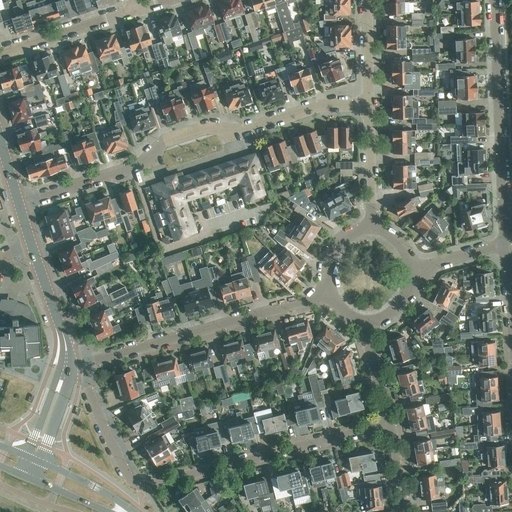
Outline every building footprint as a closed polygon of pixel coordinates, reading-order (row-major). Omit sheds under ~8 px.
[(35,29),(34,27),(29,13),(24,14),(19,0),(15,1),(17,6),(25,31),(29,30),(30,31),(35,29)] [(48,22),(51,21),(44,0),(39,0),(42,6),(37,8),(43,25),(48,23),(48,22)] [(55,21),(60,19),(55,2),(50,4),(48,0),(44,0),(51,21),(54,20),(55,21)] [(65,16),(68,15),(69,15),(63,0),(53,0),(55,2),(60,19),(65,17),(65,16)] [(75,15),(78,14),(73,0),(63,0),(69,15),(68,15),(69,18),(74,16),(75,15)] [(87,12),(83,0),(73,0),(78,14),(81,13),(83,14),(87,12)] [(113,0),(85,0),(89,11),(115,3),(113,0)] [(234,16),(228,0),(220,0),(218,1),(224,19),(234,16)] [(228,0),(234,16),(243,13),(239,0),(228,0)] [(265,8),(261,0),(251,0),(254,9),(260,8),(260,9),(265,8)] [(272,0),(261,0),(265,8),(265,11),(275,8),(272,0)] [(284,0),(285,2),(280,3),(288,30),(294,29),(286,4),(296,1),(295,0),(284,0)] [(404,2),(386,3),(386,4),(384,5),(384,9),(386,11),(386,14),(408,13),(408,7),(404,7),(404,2)] [(460,9),(461,14),(478,13),(478,11),(479,10),(479,6),(478,6),(478,2),(456,3),(456,9),(460,9)] [(288,30),(280,3),(274,5),(283,32),(285,31),(285,32),(288,30)] [(34,27),(43,25),(37,8),(33,9),(31,4),(27,6),(29,13),(34,27)] [(323,14),(324,20),(336,20),(336,14),(349,14),(349,4),(325,4),(325,14),(323,14)] [(207,5),(197,8),(203,28),(207,27),(207,25),(213,23),(207,5)] [(16,17),(11,18),(17,35),(21,33),(22,32),(25,31),(17,6),(13,7),(16,17)] [(203,28),(197,8),(186,11),(192,30),(198,28),(200,34),(204,32),(203,28)] [(259,27),(259,25),(254,11),(249,13),(254,28),(259,27)] [(253,42),(254,42),(258,40),(254,28),(249,13),(244,15),(253,42)] [(479,13),(478,13),(461,14),(461,19),(456,19),(457,26),(479,25),(479,24),(479,13)] [(165,18),(171,37),(181,34),(175,15),(165,18)] [(171,37),(165,18),(164,18),(164,17),(157,19),(157,21),(156,21),(162,40),(163,39),(165,44),(173,41),(171,37)] [(0,40),(17,35),(11,18),(2,21),(2,22),(0,22),(0,40)] [(329,27),(330,36),(349,36),(349,26),(336,26),(336,20),(324,20),(324,27),(329,27)] [(226,22),(219,24),(225,41),(231,39),(226,22)] [(225,42),(225,41),(219,24),(219,23),(214,25),(220,44),(225,42)] [(135,28),(143,52),(147,51),(145,45),(150,43),(144,25),(135,28)] [(387,36),(387,37),(404,37),(404,32),(409,32),(408,25),(386,26),(387,29),(385,29),(385,36),(387,36)] [(293,46),(291,40),(303,36),(301,33),(302,32),(300,27),(294,29),(288,30),(285,32),(290,47),(293,46)] [(143,52),(135,28),(125,31),(131,49),(136,48),(138,53),(143,52)] [(288,43),(284,32),(279,34),(281,41),(282,41),(283,45),(288,43)] [(105,38),(104,38),(112,60),(121,57),(123,64),(129,62),(124,48),(119,50),(114,35),(112,36),(112,33),(105,36),(105,38)] [(192,51),(190,44),(187,34),(182,35),(187,52),(192,51)] [(349,36),(330,36),(330,46),(323,46),(323,42),(316,43),(318,46),(325,53),(335,51),(335,46),(350,46),(349,36)] [(404,37),(387,37),(386,37),(386,48),(387,48),(387,49),(409,49),(409,42),(404,42),(404,37)] [(95,41),(99,53),(102,64),(112,60),(104,38),(95,41)] [(240,38),(230,42),(233,48),(242,45),(240,38)] [(453,46),(453,51),(474,50),(474,46),(475,46),(475,40),(474,40),(474,39),(455,40),(455,46),(453,46)] [(247,50),(256,47),(254,42),(253,42),(245,45),(247,50)] [(151,45),(152,48),(156,60),(162,59),(157,43),(151,45)] [(73,48),(80,68),(84,67),(83,65),(88,64),(91,73),(98,71),(92,51),(86,53),(83,45),(73,48)] [(69,70),(74,68),(76,75),(81,73),(80,68),(73,48),(63,52),(69,70)] [(230,50),(222,52),(225,60),(233,58),(230,50)] [(474,50),(453,51),(453,56),(455,56),(455,63),(475,62),(475,60),(476,60),(476,55),(474,55),(474,50)] [(344,77),(335,51),(325,53),(326,57),(327,57),(328,60),(327,60),(334,80),(344,77)] [(219,63),(225,60),(222,52),(216,55),(219,63)] [(166,53),(161,54),(166,70),(171,68),(166,53)] [(57,73),(55,66),(51,55),(42,58),(50,83),(54,82),(52,75),(57,73)] [(325,83),(333,80),(334,80),(327,60),(328,60),(327,57),(326,57),(317,60),(316,57),(314,58),(310,59),(312,65),(314,71),(320,69),(325,83)] [(50,83),(42,58),(32,61),(38,80),(43,78),(46,84),(50,83)] [(180,65),(178,59),(169,62),(171,68),(180,65)] [(391,68),(391,72),(413,72),(412,65),(410,65),(410,60),(391,61),(391,62),(390,62),(390,68),(391,68)] [(248,76),(255,74),(251,61),(244,63),(248,76)] [(304,90),(295,64),(294,61),(285,65),(285,66),(280,68),(284,80),(289,78),(294,93),(304,90)] [(295,64),(304,90),(313,87),(307,69),(302,70),(299,63),(295,64)] [(0,72),(0,77),(1,81),(1,82),(22,76),(30,74),(28,69),(18,72),(17,67),(5,71),(0,72)] [(212,71),(206,73),(209,85),(215,83),(212,71)] [(411,77),(413,77),(419,77),(419,72),(413,72),(391,72),(391,77),(390,77),(390,82),(391,82),(391,84),(411,83),(411,77)] [(63,73),(57,75),(64,95),(65,95),(70,93),(67,85),(64,75),(63,73)] [(69,73),(64,75),(67,85),(72,83),(69,73)] [(22,76),(1,82),(4,92),(19,87),(20,93),(35,89),(33,85),(33,83),(23,86),(21,81),(23,80),(22,76)] [(454,83),(455,88),(476,87),(476,83),(477,83),(477,77),(475,77),(475,76),(456,76),(456,83),(454,83)] [(267,82),(273,100),(282,97),(276,79),(267,82)] [(198,81),(199,85),(207,108),(216,105),(210,87),(205,89),(202,80),(198,81)] [(182,83),(182,86),(186,97),(192,95),(197,111),(207,108),(199,85),(196,86),(195,84),(189,86),(188,81),(182,83)] [(273,100),(267,82),(257,85),(264,103),(273,100)] [(33,85),(35,89),(37,95),(39,100),(44,98),(40,83),(33,85)] [(234,85),(240,106),(251,102),(245,84),(239,86),(238,84),(234,85)] [(240,106),(234,85),(230,86),(231,88),(224,90),(230,109),(240,106)] [(154,86),(149,88),(154,103),(159,102),(157,94),(154,86)] [(168,92),(176,118),(186,115),(180,98),(186,97),(182,86),(177,88),(177,89),(168,92)] [(476,87),(455,88),(455,93),(457,93),(457,100),(476,99),(476,97),(477,97),(477,92),(476,92),(476,87)] [(154,103),(149,88),(144,90),(149,105),(154,103)] [(8,103),(10,113),(29,108),(26,98),(37,95),(35,89),(20,93),(22,99),(8,103)] [(162,106),(167,121),(176,118),(168,92),(167,91),(157,94),(159,102),(154,103),(156,109),(162,106)] [(70,94),(72,100),(74,100),(79,98),(77,92),(70,94)] [(62,104),(68,102),(72,100),(70,94),(70,93),(65,95),(65,96),(55,99),(57,105),(62,104)] [(392,103),(392,107),(418,107),(418,101),(411,101),(411,95),(392,96),(392,97),(391,97),(391,103),(392,103)] [(122,97),(117,99),(121,109),(122,114),(127,112),(122,97)] [(68,102),(71,109),(77,107),(74,100),(72,100),(68,102)] [(64,111),(71,109),(68,102),(62,104),(64,111)] [(143,107),(138,108),(145,128),(155,125),(152,114),(149,106),(143,108),(143,107)] [(412,124),(416,124),(437,124),(437,119),(425,119),(425,118),(418,118),(418,107),(392,107),(392,112),(391,112),(391,117),(392,117),(392,119),(411,118),(412,124)] [(13,122),(28,118),(32,117),(29,108),(10,113),(13,122)] [(145,128),(138,108),(134,109),(134,111),(128,113),(134,132),(145,128)] [(110,127),(111,131),(118,152),(126,149),(125,147),(127,146),(121,128),(121,126),(126,124),(122,114),(121,109),(114,111),(116,125),(110,127)] [(462,124),(462,125),(483,124),(484,124),(484,113),(482,113),(454,114),(455,125),(462,124)] [(35,122),(46,119),(45,114),(34,117),(35,122)] [(46,119),(35,122),(37,127),(52,123),(51,117),(46,119)] [(483,124),(462,125),(462,137),(451,137),(451,145),(463,144),(469,144),(468,136),(484,136),(484,132),(485,131),(485,127),(483,126),(483,124)] [(327,134),(322,135),(325,148),(327,147),(327,148),(339,147),(339,127),(326,128),(327,134)] [(351,127),(339,127),(339,147),(351,147),(351,127)] [(17,134),(20,143),(40,138),(47,136),(45,132),(37,134),(35,128),(17,134)] [(315,130),(303,134),(310,153),(321,149),(325,148),(322,135),(317,136),(315,130)] [(392,142),(393,142),(411,142),(411,137),(415,137),(415,130),(392,131),(392,142)] [(67,131),(61,133),(66,146),(71,144),(67,131)] [(118,152),(111,131),(102,134),(108,152),(109,152),(110,154),(118,152)] [(94,132),(79,137),(87,161),(97,158),(95,151),(100,149),(94,132)] [(72,146),(74,152),(78,164),(87,161),(79,137),(79,134),(74,135),(77,144),(72,146)] [(310,153),(303,134),(292,138),(298,157),(310,153)] [(53,144),(47,146),(45,141),(41,142),(40,138),(20,143),(22,153),(41,148),(42,154),(53,151),(61,148),(60,144),(53,146),(53,144)] [(272,144),(279,163),(290,160),(291,164),(297,162),(292,145),(286,146),(284,141),(272,144)] [(411,142),(393,142),(393,144),(391,145),(391,149),(393,150),(393,153),(414,153),(414,159),(427,159),(427,152),(415,152),(415,147),(411,147),(411,142)] [(280,168),(279,163),(272,144),(261,148),(269,172),(280,168)] [(457,155),(458,163),(485,161),(485,159),(486,159),(486,154),(485,154),(484,150),(469,150),(469,144),(463,144),(464,155),(457,155)] [(254,154),(197,173),(185,177),(184,176),(179,178),(177,174),(165,178),(166,181),(152,185),(156,199),(160,198),(166,217),(173,240),(196,232),(191,216),(190,213),(189,213),(185,201),(240,183),(246,200),(263,194),(258,176),(267,173),(264,165),(259,167),(254,154)] [(63,155),(45,161),(49,173),(67,168),(63,155)] [(393,176),(393,177),(411,177),(411,176),(411,172),(415,172),(415,166),(420,166),(420,164),(427,164),(427,159),(414,159),(414,165),(393,166),(393,170),(392,170),(392,174),(393,176)] [(49,173),(45,161),(29,166),(27,170),(30,177),(33,179),(49,173)] [(452,186),(464,185),(463,176),(468,176),(468,174),(485,173),(485,172),(486,172),(486,161),(485,161),(458,163),(457,163),(458,176),(451,176),(452,186)] [(411,177),(393,177),(393,188),(394,188),(415,188),(415,182),(417,182),(417,176),(411,176),(411,177)] [(318,182),(317,177),(302,181),(305,189),(307,188),(307,187),(318,182)] [(337,194),(332,197),(341,214),(346,212),(345,211),(349,209),(348,206),(350,205),(346,197),(352,194),(347,183),(335,189),(337,194)] [(419,191),(432,189),(435,188),(434,184),(432,185),(431,183),(417,186),(419,191)] [(464,185),(452,186),(453,197),(460,197),(459,191),(465,191),(464,185)] [(305,189),(288,197),(285,198),(296,205),(306,211),(308,212),(312,207),(316,205),(319,211),(324,209),(327,216),(329,219),(333,217),(334,218),(336,216),(341,214),(332,197),(321,202),(319,198),(308,203),(305,197),(311,194),(307,188),(305,189)] [(448,193),(449,193),(450,191),(447,188),(433,200),(437,204),(450,194),(448,193)] [(432,189),(419,191),(420,198),(434,195),(432,189)] [(119,194),(125,212),(136,208),(130,190),(126,192),(124,191),(121,192),(121,193),(119,194)] [(102,200),(97,201),(103,218),(109,216),(114,215),(108,198),(107,198),(106,197),(103,198),(102,200)] [(396,213),(397,214),(398,217),(415,210),(413,205),(418,203),(416,197),(394,206),(395,208),(394,210),(396,213)] [(82,214),(84,217),(84,220),(90,218),(91,222),(103,218),(97,201),(92,203),(91,202),(88,203),(87,204),(86,205),(88,212),(82,214)] [(451,203),(444,211),(446,213),(453,212),(453,206),(451,203)] [(471,209),(476,227),(488,224),(482,203),(470,207),(471,209)] [(296,205),(293,210),(303,216),(306,211),(296,205)] [(84,217),(82,214),(80,207),(75,209),(78,219),(84,217)] [(140,220),(145,218),(142,208),(137,210),(140,220)] [(419,231),(422,234),(436,219),(434,216),(433,216),(436,213),(432,209),(430,210),(429,210),(427,212),(426,212),(422,216),(413,226),(414,227),(414,228),(417,231),(419,231)] [(465,230),(476,227),(471,209),(460,212),(462,220),(461,220),(461,222),(461,225),(462,228),(463,229),(464,229),(465,230)] [(50,228),(68,222),(66,218),(70,216),(68,210),(64,211),(46,216),(47,218),(45,219),(46,222),(48,222),(50,228)] [(132,229),(127,213),(121,215),(126,231),(132,229)] [(305,218),(298,227),(312,236),(315,232),(316,233),(319,228),(318,228),(319,226),(305,218)] [(436,219),(422,234),(425,237),(425,239),(428,241),(429,241),(430,242),(438,234),(442,238),(447,233),(443,229),(443,228),(439,223),(440,222),(436,219)] [(68,222),(50,228),(52,234),(51,235),(52,238),(53,239),(54,240),(75,233),(73,225),(69,227),(68,222)] [(307,245),(308,245),(310,242),(309,241),(312,236),(298,227),(295,225),(289,235),(306,246),(307,245)] [(79,237),(93,231),(90,227),(86,229),(86,228),(77,232),(79,237)] [(97,238),(109,234),(106,228),(95,232),(97,238)] [(276,234),(284,239),(287,235),(279,230),(276,234)] [(93,231),(79,237),(78,237),(81,243),(96,237),(93,231)] [(287,242),(284,239),(276,234),(274,237),(283,247),(287,242)] [(62,263),(82,255),(79,248),(81,248),(79,243),(58,252),(62,263)] [(200,247),(191,249),(193,257),(202,255),(200,247)] [(285,247),(276,257),(293,273),(297,268),(298,270),(302,266),(301,265),(304,261),(301,258),(299,261),(285,247)] [(279,281),(281,284),(282,285),(286,281),(287,282),(290,278),(289,277),(293,273),(276,257),(270,251),(266,255),(272,261),(264,269),(270,275),(273,272),(281,279),(279,281)] [(90,259),(86,260),(88,265),(90,271),(95,268),(109,262),(119,257),(117,252),(110,254),(91,262),(90,259)] [(84,261),(82,255),(62,263),(67,274),(88,265),(86,260),(84,261)] [(248,268),(247,261),(242,263),(244,270),(243,270),(245,276),(251,274),(249,268),(248,268)] [(112,268),(109,262),(95,268),(98,275),(112,268)] [(208,268),(207,268),(210,280),(212,287),(212,288),(219,286),(217,278),(218,277),(215,266),(214,266),(208,268)] [(255,266),(249,268),(252,276),(253,282),(259,280),(257,272),(255,266)] [(463,286),(475,285),(494,284),(494,283),(492,283),(491,278),(493,278),(492,273),(491,273),(490,273),(490,270),(483,270),(484,273),(475,274),(475,281),(471,281),(468,281),(463,281),(463,286)] [(230,275),(232,282),(237,298),(237,299),(250,295),(246,278),(244,278),(242,271),(230,275)] [(71,286),(77,297),(96,288),(93,282),(94,281),(92,276),(71,286)] [(172,291),(167,279),(161,282),(166,294),(172,291)] [(219,286),(224,302),(237,298),(232,282),(219,286)] [(457,290),(446,284),(443,283),(438,291),(436,290),(436,291),(452,300),(457,290)] [(487,296),(490,296),(493,296),(493,295),(494,295),(494,290),(492,290),(492,286),(494,286),(494,284),(475,285),(477,303),(488,302),(487,296)] [(96,288),(77,297),(82,307),(99,299),(101,304),(127,292),(124,286),(102,297),(100,293),(99,293),(96,288)] [(194,292),(198,309),(211,305),(206,288),(194,292)] [(127,292),(101,304),(104,310),(89,317),(94,328),(113,319),(110,313),(112,312),(110,308),(137,294),(136,292),(135,289),(127,292)] [(148,312),(152,324),(157,322),(158,321),(162,319),(155,295),(150,297),(152,302),(147,304),(143,290),(136,292),(137,294),(140,306),(142,314),(148,312)] [(168,298),(163,299),(161,291),(155,293),(156,295),(155,295),(162,319),(174,316),(168,298)] [(452,300),(436,291),(435,293),(437,294),(432,303),(447,310),(452,300)] [(198,309),(194,292),(181,295),(186,312),(198,309)] [(37,324),(29,307),(16,302),(15,303),(1,300),(0,302),(0,357),(10,357),(10,364),(26,363),(26,354),(39,353),(40,353),(38,324),(37,324)] [(135,309),(136,312),(139,323),(144,321),(142,314),(140,306),(135,309)] [(471,321),(496,319),(496,317),(494,317),(494,307),(477,308),(478,314),(471,314),(471,321)] [(428,309),(423,313),(420,315),(419,314),(418,315),(429,329),(433,326),(434,327),(438,324),(437,323),(438,322),(428,309)] [(444,316),(454,323),(457,317),(448,311),(444,316)] [(420,336),(429,329),(418,315),(416,316),(418,317),(410,323),(420,336)] [(454,323),(444,316),(443,315),(439,320),(452,329),(454,323)] [(115,324),(113,319),(94,328),(99,338),(119,329),(117,324),(115,324)] [(496,319),(471,321),(469,321),(469,326),(478,326),(479,331),(495,330),(494,320),(496,320),(496,319)] [(307,321),(296,324),(302,347),(305,347),(306,345),(305,343),(310,341),(311,337),(307,321)] [(302,347),(296,324),(285,327),(289,343),(296,341),(299,350),(297,352),(298,354),(304,352),(302,347)] [(317,345),(321,349),(334,333),(326,325),(315,338),(320,342),(317,345)] [(274,331),(263,334),(270,358),(274,356),(272,348),(278,346),(274,331)] [(410,332),(406,336),(413,345),(418,341),(410,332)] [(329,356),(332,352),(332,353),(343,340),(334,333),(321,349),(329,356)] [(270,358),(263,334),(252,337),(257,353),(259,361),(265,359),(270,358)] [(389,353),(391,353),(391,352),(406,348),(403,337),(402,337),(402,336),(397,337),(398,338),(388,341),(388,342),(387,342),(388,348),(389,347),(390,351),(389,352),(389,353)] [(229,341),(229,342),(234,359),(245,356),(241,340),(240,340),(240,339),(235,341),(235,342),(230,343),(229,341)] [(495,352),(494,348),(494,342),(482,343),(481,341),(471,342),(472,355),(497,354),(497,352),(495,352)] [(234,359),(229,342),(230,343),(224,345),(223,344),(219,345),(219,346),(223,362),(229,361),(231,368),(236,366),(234,359)] [(392,358),(391,358),(393,364),(414,357),(411,347),(406,348),(391,352),(391,353),(392,358)] [(450,347),(443,347),(444,357),(451,357),(450,347)] [(442,348),(432,348),(435,358),(444,356),(443,348),(442,348)] [(208,375),(206,367),(212,365),(208,350),(207,350),(207,349),(202,350),(202,351),(197,353),(201,368),(203,376),(208,375)] [(291,368),(286,352),(280,354),(285,369),(291,368)] [(335,363),(336,367),(337,368),(352,364),(349,352),(334,357),(329,359),(331,365),(335,363)] [(201,368),(197,353),(192,354),(191,353),(186,355),(187,356),(186,356),(188,362),(182,363),(184,370),(187,381),(194,379),(192,371),(201,368)] [(479,366),(495,365),(495,355),(497,355),(497,354),(472,355),(473,360),(479,360),(479,366)] [(447,374),(458,374),(461,373),(461,366),(452,367),(451,357),(445,358),(447,374)] [(169,361),(165,362),(165,360),(163,360),(170,383),(171,386),(176,384),(174,376),(179,375),(179,372),(184,370),(182,363),(177,365),(175,359),(174,359),(173,358),(170,359),(169,361)] [(158,362),(153,364),(154,365),(153,365),(155,373),(150,375),(151,379),(152,379),(153,385),(154,387),(158,386),(170,383),(163,360),(162,361),(163,362),(159,364),(158,362)] [(218,366),(222,377),(224,385),(230,383),(224,364),(218,366)] [(342,386),(354,382),(352,375),(355,374),(352,364),(337,368),(336,367),(330,369),(333,380),(340,379),(342,386)] [(398,385),(398,387),(416,382),(413,371),(411,365),(401,367),(402,374),(397,375),(400,385),(398,385)] [(222,377),(218,366),(213,367),(216,379),(222,377)] [(151,379),(150,375),(148,368),(142,370),(146,380),(151,379)] [(308,376),(315,375),(316,374),(314,368),(307,372),(308,376)] [(135,383),(133,375),(132,370),(115,375),(118,388),(135,383)] [(322,401),(319,391),(318,386),(317,383),(315,375),(308,376),(308,377),(315,403),(322,401)] [(481,389),(497,388),(496,377),(480,378),(481,389)] [(259,379),(260,387),(269,385),(267,378),(259,379)] [(421,380),(416,382),(398,387),(398,388),(400,388),(403,397),(409,395),(411,401),(423,398),(421,392),(423,392),(421,380)] [(141,381),(135,383),(118,388),(122,400),(144,393),(141,381)] [(284,393),(281,383),(281,382),(265,386),(267,392),(276,389),(278,395),(284,393)] [(354,382),(342,386),(344,390),(355,387),(354,382)] [(498,399),(497,388),(481,389),(481,401),(498,399)] [(322,401),(323,407),(330,405),(331,404),(332,408),(331,408),(334,418),(348,414),(350,414),(346,398),(330,402),(327,389),(319,391),(322,401)] [(147,402),(152,401),(159,398),(156,392),(152,394),(148,395),(145,397),(147,402)] [(346,398),(350,414),(351,414),(362,411),(364,407),(361,392),(357,393),(345,395),(346,398)] [(299,426),(308,424),(310,424),(305,408),(302,394),(297,395),(299,403),(287,406),(289,415),(292,425),(298,423),(299,426)] [(440,394),(425,398),(426,404),(442,401),(440,394)] [(194,408),(192,400),(192,396),(179,399),(180,404),(180,405),(181,411),(183,411),(194,408)] [(276,432),(272,417),(271,411),(260,414),(257,401),(251,402),(256,422),(262,420),(262,422),(261,422),(264,432),(265,432),(266,435),(275,433),(276,432)] [(128,415),(129,416),(132,423),(148,414),(142,402),(134,406),(131,408),(128,410),(130,414),(128,415)] [(447,403),(437,405),(439,412),(448,410),(447,403)] [(180,404),(168,408),(172,414),(181,411),(180,405),(180,404)] [(199,407),(199,408),(200,413),(211,410),(209,404),(199,406),(199,407)] [(406,420),(424,416),(422,405),(406,409),(408,416),(408,418),(406,419),(406,420)] [(305,408),(310,424),(320,421),(319,418),(320,417),(320,416),(317,408),(316,408),(316,406),(305,408)] [(184,416),(185,419),(193,417),(191,409),(183,411),(184,416)] [(181,411),(172,414),(173,415),(174,418),(178,419),(183,418),(184,416),(183,411),(181,411)] [(235,412),(236,418),(243,441),(253,438),(252,435),(253,435),(251,425),(250,425),(249,423),(244,424),(240,411),(235,412)] [(479,424),(499,423),(498,411),(482,412),(483,420),(478,420),(479,424)] [(152,420),(148,414),(132,423),(136,431),(138,430),(141,434),(158,425),(155,420),(152,421),(152,420)] [(272,417),(276,432),(277,432),(287,430),(286,426),(292,425),(289,415),(283,417),(283,414),(272,417)] [(163,427),(176,421),(174,418),(173,415),(160,422),(163,427)] [(417,429),(419,435),(435,432),(431,415),(424,416),(406,420),(407,422),(409,421),(410,424),(407,425),(408,431),(411,430),(411,431),(417,429)] [(236,418),(226,420),(229,430),(222,432),(225,441),(230,439),(230,441),(231,440),(232,444),(243,441),(236,418)] [(176,421),(163,427),(165,432),(180,425),(176,421)] [(474,435),(475,441),(475,442),(476,442),(497,440),(496,434),(500,434),(503,433),(502,428),(500,428),(499,423),(479,424),(477,424),(478,435),(474,435)] [(204,430),(205,434),(209,450),(220,447),(219,443),(220,443),(218,433),(217,434),(216,431),(215,427),(204,430)] [(414,448),(415,452),(413,453),(413,454),(431,451),(429,440),(455,434),(454,428),(453,428),(438,431),(435,432),(419,435),(420,441),(413,442),(413,443),(411,443),(412,449),(414,448)] [(199,452),(204,451),(209,450),(205,434),(195,436),(195,439),(189,440),(189,444),(191,450),(197,449),(198,449),(199,452)] [(144,444),(151,456),(166,446),(160,435),(152,440),(144,444)] [(173,458),(170,452),(177,448),(174,443),(167,447),(166,446),(151,456),(158,467),(158,466),(173,458)] [(480,459),(481,459),(505,457),(505,455),(503,456),(503,446),(486,447),(487,452),(479,453),(480,459)] [(431,451),(413,454),(414,456),(416,455),(417,465),(433,462),(432,455),(434,454),(434,450),(431,451)] [(359,453),(362,469),(362,472),(374,470),(373,469),(377,468),(374,454),(375,453),(371,451),(359,453)] [(362,469),(359,453),(348,455),(349,459),(348,459),(349,469),(350,469),(351,471),(362,469)] [(495,475),(495,476),(499,475),(498,469),(504,469),(503,459),(506,459),(505,457),(481,459),(481,465),(488,465),(488,470),(484,470),(481,473),(482,476),(495,475)] [(455,459),(439,462),(440,468),(456,465),(455,459)] [(330,460),(319,462),(323,478),(334,475),(333,473),(334,473),(332,463),(331,463),(330,460)] [(319,462),(318,463),(309,465),(310,469),(309,469),(311,479),(312,478),(313,481),(323,478),(319,462)] [(297,468),(286,471),(290,487),(293,498),(310,494),(304,471),(299,472),(298,471),(298,472),(297,468)] [(290,487),(286,471),(275,474),(276,477),(275,477),(278,487),(279,487),(280,490),(285,488),(288,500),(293,499),(293,498),(290,487)] [(341,474),(341,476),(344,486),(345,486),(348,485),(350,485),(347,472),(341,474)] [(379,480),(378,474),(363,476),(364,482),(379,480)] [(418,487),(418,488),(444,485),(443,480),(436,481),(435,475),(419,477),(420,487),(418,487)] [(462,478),(463,484),(482,482),(482,483),(488,483),(489,489),(485,489),(485,494),(508,492),(508,490),(506,491),(505,481),(495,481),(495,476),(495,475),(482,476),(472,477),(462,478)] [(268,494),(267,490),(268,490),(265,480),(264,476),(253,479),(258,500),(260,506),(270,503),(272,510),(278,508),(274,493),(268,494)] [(338,488),(344,486),(341,476),(335,477),(338,488)] [(258,500),(253,479),(242,482),(243,486),(237,488),(239,497),(246,496),(246,498),(253,496),(254,501),(258,500)] [(215,493),(225,487),(222,482),(209,488),(211,495),(215,493)] [(365,499),(381,498),(380,487),(364,488),(364,482),(354,484),(350,485),(348,485),(349,491),(355,490),(360,489),(360,496),(365,496),(365,499)] [(444,485),(418,488),(419,490),(421,490),(422,499),(438,497),(437,492),(445,491),(444,485)] [(347,495),(345,486),(344,486),(338,488),(342,501),(348,501),(347,495)] [(320,489),(323,500),(328,499),(326,488),(320,489)] [(187,511),(199,503),(194,496),(197,495),(194,490),(182,498),(185,502),(182,504),(187,511)] [(506,505),(506,504),(506,503),(507,503),(506,493),(508,493),(508,492),(485,494),(484,494),(483,494),(484,500),(490,500),(490,504),(500,504),(500,505),(506,505)] [(365,499),(365,503),(366,510),(366,511),(383,509),(381,498),(365,499)] [(431,511),(447,510),(447,502),(431,504),(431,511)] [(204,511),(199,503),(187,511),(204,511)]
